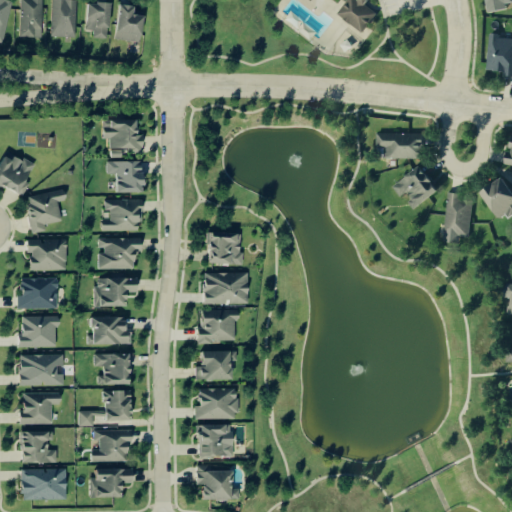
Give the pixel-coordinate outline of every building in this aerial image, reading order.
[(0,0),(8,0),(0,37),(0,0)] [(38,0),(38,36),(16,36),(16,0),(38,0)] [(72,0),(71,36),(47,35),(48,0),(72,0)] [(344,0),(358,0),(375,13),(360,32),(349,23),(348,23),(341,18),(342,17),(336,12),(344,0)] [(508,0),(492,0),(486,0),(486,10),(509,9),(508,0)] [(82,3),(91,4),(91,1),(105,2),(102,37),(89,36),(89,29),(80,29),(82,3)] [(138,16),(135,42),(111,39),(115,5),(128,7),(127,14),(138,16)] [(497,36),(511,37),(511,74),(501,73),(501,69),(484,68),(487,32),(497,33),(497,36)] [(138,152),(123,152),(123,147),(106,147),(106,137),(99,137),(98,119),(130,119),(130,134),(138,133),(138,152)] [(417,145),(417,157),(381,156),(381,145),(374,145),(374,131),(420,132),(419,146),(417,145)] [(508,151),(509,147),(506,146),(508,133),(511,134),(511,163),(502,162),(504,150),(508,151)] [(20,180),(26,182),(18,195),(0,184),(0,155),(6,159),(9,154),(18,160),(19,157),(30,163),(20,180)] [(112,191),(112,173),(103,173),(103,160),(136,160),(137,178),(139,178),(139,191),(112,191)] [(404,189),(397,194),(390,185),(416,165),(434,189),(411,207),(406,201),(411,197),(404,189)] [(499,176),(511,194),(511,211),(506,216),(503,212),(498,216),(494,215),(477,191),(499,176)] [(26,203),(24,195),(58,188),(60,199),(53,200),(57,219),(40,223),(42,229),(28,232),(22,204),(26,203)] [(455,241),(441,240),(445,191),(459,192),(459,200),(460,200),(461,198),(469,199),(466,236),(457,235),(456,242),(455,241)] [(106,208),(100,209),(100,199),(137,198),(137,220),(133,220),(133,229),(98,229),(98,218),(106,218),(106,208)] [(204,261),(205,244),(202,244),(203,231),(236,233),(235,251),(238,251),(238,263),(204,261)] [(136,237),(136,250),(129,250),(129,267),(94,267),(94,252),(100,252),(100,246),(94,246),(94,237),(136,237)] [(62,268),(25,269),(25,255),(28,255),(28,251),(23,251),(23,239),(61,238),(62,268)] [(201,272),(243,272),(243,302),(201,302),(201,272)] [(17,294),(17,278),(52,277),(53,307),(13,308),(13,294),(17,294)] [(95,285),(94,277),(131,277),(131,291),(120,291),(120,305),(89,305),(89,285),(95,285)] [(505,304),(507,304),(508,296),(500,295),(502,281),(511,282),(511,312),(504,312),(505,304)] [(208,339),(208,342),(193,342),(193,327),(198,327),(198,309),(233,309),(234,320),(230,320),(230,339),(208,339)] [(14,346),(13,333),(18,333),(18,316),(53,315),(53,326),(50,326),(51,345),(14,346)] [(87,327),(85,327),(85,316),(120,316),(120,328),(126,328),(126,343),(83,343),(83,334),(87,334),(87,327)] [(511,360),(503,360),(503,346),(511,346),(511,360)] [(225,368),(227,368),(227,377),(191,378),(191,366),(196,366),(196,351),(232,351),(232,360),(225,360),(225,368)] [(51,365),(51,373),(59,373),(59,384),(16,385),(16,354),(58,353),(59,364),(51,365)] [(94,383),(94,374),(99,374),(99,365),(90,365),(90,353),(123,353),(123,383),(94,383)] [(191,418),(190,405),(195,405),(195,388),(231,387),(231,397),(234,397),(234,412),(231,412),(231,417),(191,418)] [(124,389),(124,419),(100,419),(100,415),(100,410),(100,401),(98,401),(98,389),(124,389)] [(54,392),(54,404),(46,404),(47,423),(15,423),(15,410),(20,410),(19,392),(54,392)] [(88,414),(88,425),(74,425),(74,410),(89,410),(100,410),(100,415),(88,414)] [(194,437),(191,437),(191,424),(225,424),(226,433),(220,433),(220,442),(229,442),(229,455),(194,455),(194,442),(194,437)] [(95,439),(90,439),(90,429),(126,429),(126,442),(122,442),(123,460),(87,460),(87,448),(95,448),(95,439)] [(43,449),(52,449),(52,461),(17,461),(17,444),(15,444),(15,431),(48,431),(48,439),(42,439),(43,449)] [(227,470),(227,481),(225,481),(225,487),(234,487),(234,498),(197,499),(197,485),(200,485),(200,483),(192,483),(192,465),(206,465),(206,470),(227,470)] [(19,492),(17,492),(16,469),(61,468),(62,499),(19,499),(19,492)] [(85,496),(85,477),(90,477),(90,469),(127,468),(127,482),(115,482),(116,496),(85,496)]
